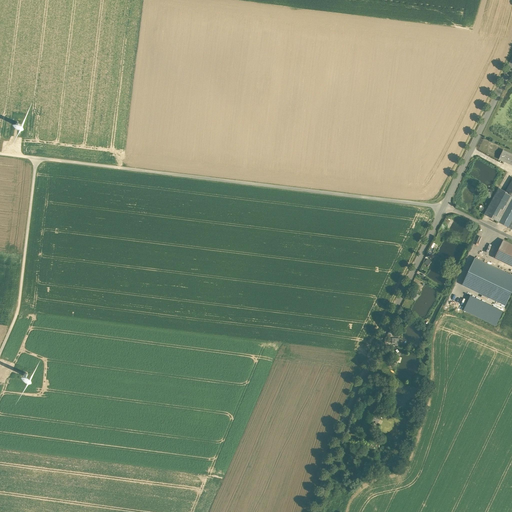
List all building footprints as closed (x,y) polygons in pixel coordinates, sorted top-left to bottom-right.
[(511,153),(503,150),(499,159),(511,164),(511,153)] [(511,194),(507,192),(499,187),(485,214),(500,222),(511,199),(511,194)] [(511,199),(500,222),(509,227),(511,221),(511,199)] [(511,243),(504,240),(495,258),(511,265),(511,243)] [(511,274),(475,257),(463,284),(506,305),(511,292),(511,274)]
